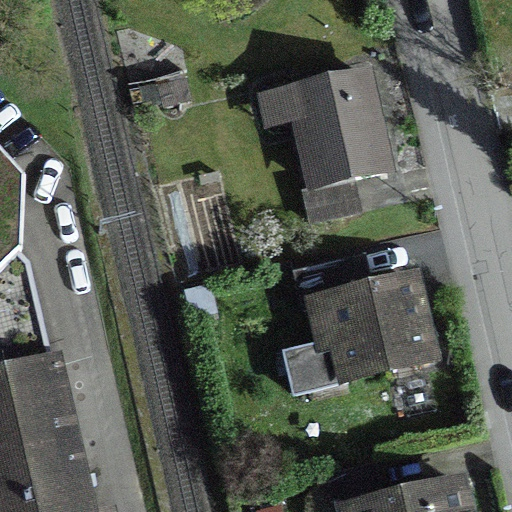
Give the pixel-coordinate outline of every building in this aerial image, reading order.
[(356,215),(349,184),(383,177),(371,122),(375,121),(374,114),(372,105),(368,106),(362,80),(288,97),(295,125),(296,124),(311,192),(300,194),(306,226),(356,215)] [(0,511),(80,511),(44,357),(26,276),(13,279),(11,268),(22,258),(0,234),(0,511)] [(343,383),(428,363),(410,287),(372,295),(370,287),(362,289),(353,291),(347,263),(292,276),(301,315),(313,312),(322,350),(335,347),(343,383)] [(321,481),(328,507),(379,495),(373,468),(321,481)] [(461,511),(456,489),(404,502),(360,511),(461,511)]
